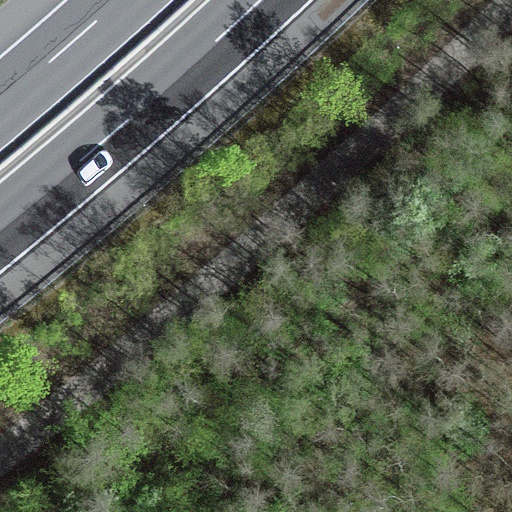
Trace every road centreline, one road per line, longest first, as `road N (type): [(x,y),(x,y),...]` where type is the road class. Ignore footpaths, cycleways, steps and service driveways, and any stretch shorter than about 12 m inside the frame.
road 1 (track): [(0,453),(204,290),(511,4)]
road 2 (motorway): [(0,226),(258,0)]
road 3 (motorway): [(117,0),(0,102)]
